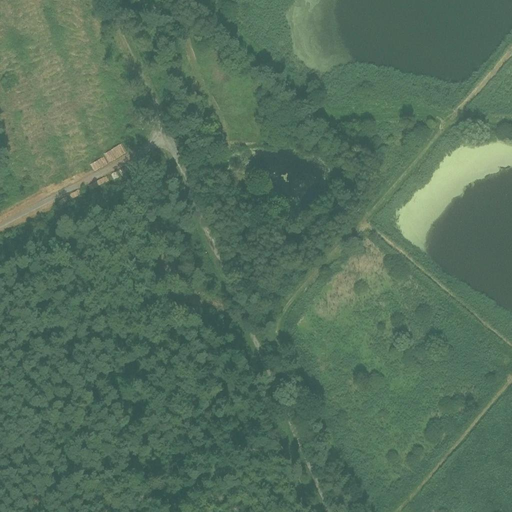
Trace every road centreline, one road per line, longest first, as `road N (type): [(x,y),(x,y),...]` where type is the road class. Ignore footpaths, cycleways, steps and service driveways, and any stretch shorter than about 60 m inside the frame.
road 1 (track): [(167,137),(326,511)]
road 2 (track): [(0,228),(167,137)]
road 3 (track): [(112,0),(167,137)]
